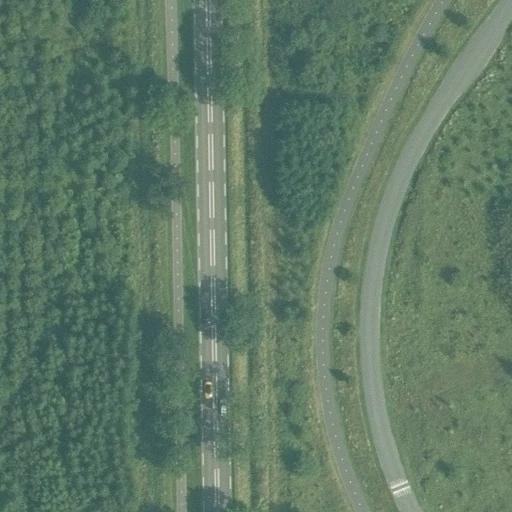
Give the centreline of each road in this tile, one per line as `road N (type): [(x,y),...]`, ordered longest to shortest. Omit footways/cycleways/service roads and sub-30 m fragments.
road 1 (unclassified): [(408,511),(370,391),(372,274),(404,165),(508,0)]
road 2 (primary): [(215,511),(206,0)]
